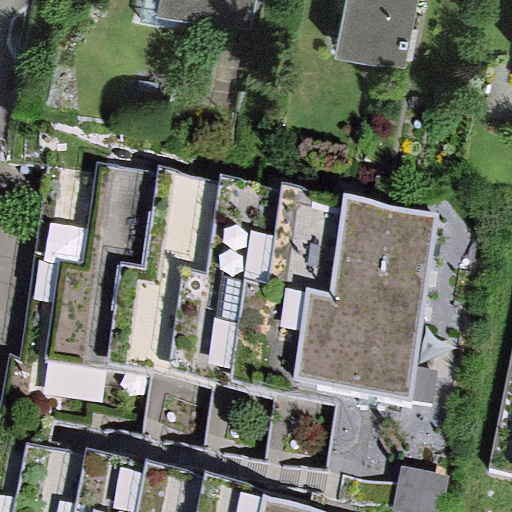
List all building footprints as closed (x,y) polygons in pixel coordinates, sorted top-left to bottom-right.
[(262,0),(167,0),(164,16),(255,35),(262,0)] [(427,0),(348,0),(337,57),(413,71),(427,0)] [(61,281),(48,380),(419,427),(445,230),(102,186),(89,285),(61,281)] [(511,395),(496,472),(511,475),(511,395)] [(298,511),(299,511),(13,459),(3,511),(298,511)]
